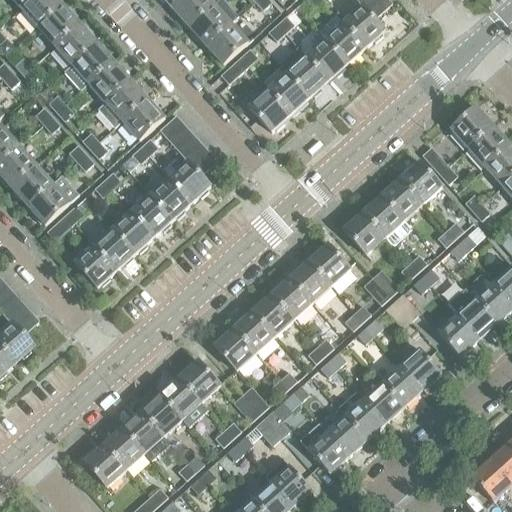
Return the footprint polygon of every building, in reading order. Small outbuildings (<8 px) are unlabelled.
[(9,0),(21,13),(35,0),(9,0)] [(35,0),(21,13),(38,31),(63,8),(55,0),(35,0)] [(162,0),(172,12),(185,0),(162,0)] [(185,0),(172,12),(189,30),(214,8),(215,8),(222,1),(221,0),(185,0)] [(267,0),(261,0),(256,5),(264,14),(273,6),(267,0)] [(323,4),(320,0),(309,0),(307,2),(315,11),(323,4)] [(365,0),(359,5),(362,9),(363,8),(368,14),(383,0),(365,0)] [(386,0),(383,0),(368,14),(375,22),(393,7),(386,0)] [(189,30),(206,49),(231,27),(239,20),(222,1),(215,8),(214,8),(189,30)] [(38,31),(55,50),(80,27),(63,8),(38,31)] [(362,9),(343,26),(366,52),(386,34),(375,22),(368,14),(363,8),(362,9)] [(287,20),(278,28),(286,37),(295,29),(287,20)] [(343,26),(325,42),(348,68),(366,52),(343,26)] [(55,50),(72,69),(97,46),(80,27),(55,50)] [(231,27),(206,49),(223,69),(249,46),(231,27)] [(286,37),(278,28),(270,36),(278,45),(286,37)] [(0,48),(0,52),(6,59),(15,51),(7,42),(0,48)] [(325,42),(306,59),(329,85),(348,68),(325,42)] [(81,94),(89,88),(114,65),(97,46),(72,69),(64,75),(81,94)] [(250,53),(240,62),(248,71),(258,62),(250,53)] [(306,59),(287,76),(310,102),(329,85),(306,59)] [(16,70),(23,78),(32,70),(25,62),(16,70)] [(248,71),(240,62),(221,79),(229,88),(248,71)] [(89,88),(105,106),(131,84),(114,65),(89,88)] [(0,71),(0,79),(4,83),(13,75),(5,66),(0,71)] [(32,70),(23,78),(32,88),(41,80),(32,70)] [(13,75),(4,83),(12,93),(22,84),(13,75)] [(287,76),(268,93),(291,119),(310,102),(287,76)] [(116,132),(123,126),(122,125),(148,102),(131,84),(105,106),(106,107),(99,113),(116,132)] [(291,119),(268,93),(249,110),(273,136),(291,119)] [(50,108),(57,116),(66,107),(59,99),(50,108)] [(122,125),(123,126),(140,145),(165,122),(148,102),(122,125)] [(66,107),(57,116),(66,125),(75,117),(66,107)] [(36,119),(44,128),(53,120),(46,111),(36,119)] [(451,134),(468,153),(494,130),(477,111),(451,134)] [(53,120),(44,128),(53,138),(62,129),(53,120)] [(160,134),(168,143),(184,129),(176,120),(160,134)] [(168,143),(177,153),(193,138),(184,129),(168,143)] [(468,153),(486,173),(511,149),(494,130),(468,153)] [(0,133),(0,167),(20,150),(3,131),(0,133)] [(83,145),(91,153),(100,145),(92,136),(83,145)] [(177,153),(185,162),(201,147),(193,138),(177,153)] [(151,142),(141,152),(149,161),(159,152),(151,142)] [(100,145),(91,153),(100,163),(109,155),(100,145)] [(185,162),(188,165),(193,171),(209,156),(201,147),(185,162)] [(70,157),(78,165),(87,157),(79,148),(70,157)] [(486,173),(503,192),(511,183),(511,150),(511,149),(486,173)] [(0,167),(0,177),(12,191),(37,169),(20,150),(0,167)] [(149,161),(141,152),(133,159),(141,168),(149,161)] [(423,159),(440,179),(449,171),(432,152),(423,159)] [(209,156),(193,171),(201,180),(217,165),(209,156)] [(87,157),(78,165),(86,175),(96,167),(87,157)] [(188,165),(168,183),(191,208),(211,191),(201,180),(193,171),(188,165)] [(419,166),(400,183),(423,208),(442,191),(419,166)] [(12,191),(28,210),(53,187),(37,169),(12,191)] [(449,171),(440,179),(449,188),(458,181),(449,171)] [(114,176),(103,186),(111,195),(122,185),(114,176)] [(53,187),(28,210),(45,228),(70,206),(70,207),(80,199),(63,179),(54,188),(53,187)] [(168,183),(150,200),(173,225),(191,208),(168,183)] [(400,183),(382,199),(404,225),(423,208),(400,183)] [(511,183),(503,192),(511,201),(511,183)] [(111,195),(103,186),(96,192),(104,202),(111,195)] [(382,199),(363,216),(386,242),(404,225),(382,199)] [(466,207),(475,217),(484,209),(475,199),(466,207)] [(150,200),(131,216),(154,242),(173,225),(150,200)] [(484,209),(475,217),(482,225),(491,217),(484,209)] [(76,210),(66,220),(73,228),(84,219),(76,210)] [(131,216),(112,233),(135,259),(154,242),(131,216)] [(386,242),(363,216),(343,234),(366,259),(386,242)] [(73,228),(66,220),(48,236),(56,244),(73,228)] [(457,226),(447,235),(455,244),(465,235),(457,226)] [(112,233),(93,250),(116,276),(135,259),(112,233)] [(455,244),(447,235),(439,242),(447,251),(455,244)] [(500,245),(508,254),(511,250),(511,239),(509,236),(500,245)] [(459,248),(467,257),(477,248),(469,239),(459,248)] [(451,255),(459,264),(467,257),(459,248),(451,255)] [(327,249),(308,266),(331,291),(350,274),(327,249)] [(116,276),(93,250),(74,267),(97,293),(116,276)] [(420,259),(410,267),(419,277),(428,268),(420,259)] [(308,266),(289,282),(312,308),(331,291),(308,266)] [(419,277),(410,267),(402,275),(410,284),(419,277)] [(511,270),(494,287),(511,306),(511,270)] [(432,273),(423,281),(431,290),(431,289),(432,290),(441,281),(440,280),(439,281),(432,273)] [(383,274),(372,283),(390,302),(400,293),(383,274)] [(431,290),(423,281),(414,288),(422,298),(431,290)] [(289,282),(271,299),(294,324),(312,308),(289,282)] [(390,302),(372,283),(365,290),(382,309),(390,302)] [(511,306),(494,287),(476,303),(498,328),(511,314),(511,306)] [(0,292),(0,309),(13,298),(5,288),(0,292)] [(0,309),(0,316),(4,322),(21,307),(13,298),(0,309)] [(404,298),(394,307),(411,326),(421,317),(404,298)] [(271,299),(253,316),(275,341),(294,324),(271,299)] [(448,309),(458,320),(480,344),(498,328),(476,303),(468,310),(458,299),(448,309)] [(4,322),(8,326),(9,325),(13,330),(29,316),(21,307),(4,322)] [(411,326),(394,307),(386,314),(403,333),(411,326)] [(364,309),(355,318),(363,327),(372,318),(364,309)] [(29,316),(13,330),(22,340),(38,325),(29,316)] [(253,316),(234,333),(257,358),(275,341),(253,316)] [(363,327),(355,318),(346,325),(354,335),(363,327)] [(480,344),(458,320),(438,337),(461,361),(480,344)] [(376,323),(365,332),(374,341),(384,332),(376,323)] [(9,325),(8,326),(0,333),(0,353),(13,368),(32,351),(22,340),(13,330),(9,325)] [(374,341),(365,332),(358,339),(366,348),(374,341)] [(257,358),(234,333),(214,351),(237,376),(257,358)] [(327,342),(318,351),(326,360),(335,352),(327,342)] [(326,360),(318,351),(309,359),(317,368),(326,360)] [(0,353),(0,379),(13,368),(0,353)] [(419,354),(401,371),(422,395),(441,378),(419,354)] [(339,356),(329,365),(337,374),(347,365),(339,356)] [(197,365),(178,383),(201,408),(202,407),(220,391),(197,365)] [(337,374),(329,365),(321,372),(329,381),(337,374)] [(401,371),(382,387),(404,411),(422,395),(401,371)] [(290,376),(280,384),(288,394),(298,385),(290,376)] [(178,383),(159,399),(182,425),(184,423),(192,432),(210,415),(202,407),(201,408),(178,383)] [(288,394),(280,384),(272,392),(280,401),(288,394)] [(382,387),(365,403),(364,403),(386,428),(404,411),(382,387)] [(302,389),(292,398),(301,407),(310,398),(302,389)] [(252,390),(242,399),(260,419),(270,410),(252,390)] [(346,420),(367,444),(386,428),(364,403),(365,403),(358,395),(339,412),(346,420)] [(301,407),(292,398),(284,405),(292,415),(301,407)] [(159,399),(140,416),(163,442),(182,425),(159,399)] [(260,419),(242,399),(234,407),(252,426),(260,419)] [(274,414),(264,423),(282,443),(292,434),(274,414)] [(140,416),(122,432),(145,458),(163,442),(140,416)] [(346,420),(327,437),(349,461),(367,444),(346,420)] [(282,443),(264,423),(256,431),(274,450),(282,443)] [(234,426),(224,435),(232,444),(242,435),(234,426)] [(122,432),(103,449),(126,475),(145,458),(122,432)] [(232,444),(224,435),(216,442),(224,451),(232,444)] [(349,461),(327,437),(310,453),(331,477),(349,461)] [(247,439),(236,448),(244,458),(255,448),(247,439)] [(511,451),(509,447),(491,463),(511,486),(511,451)] [(244,458),(236,448),(228,456),(236,465),(244,458)] [(126,475),(103,449),(85,465),(108,491),(126,475)] [(197,459),(187,468),(195,477),(205,468),(197,459)] [(511,488),(511,486),(491,463),(473,479),(495,504),(511,488)] [(272,486),(271,487),(293,511),(313,494),(285,464),(267,480),(272,486)] [(195,477),(187,468),(179,475),(187,485),(195,477)] [(209,472),(199,482),(207,491),(218,481),(209,472)] [(207,491),(199,482),(191,489),(199,498),(207,491)] [(253,503),(253,504),(260,511),(292,511),(293,511),(271,487),(256,501),(254,498),(255,498),(248,489),(244,492),(253,503)] [(161,492),(150,501),(158,510),(169,500),(161,492)] [(155,511),(158,510),(150,501),(137,511),(155,511)]
